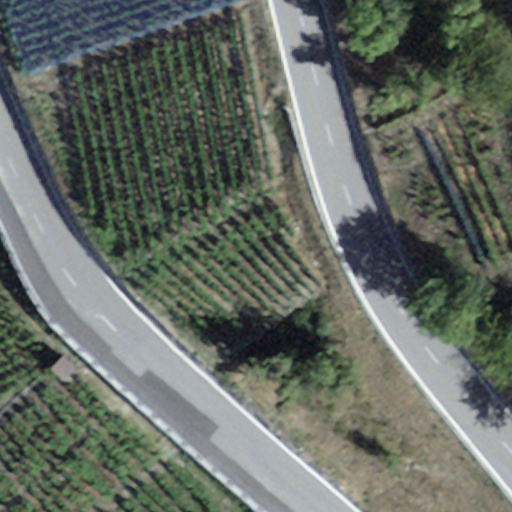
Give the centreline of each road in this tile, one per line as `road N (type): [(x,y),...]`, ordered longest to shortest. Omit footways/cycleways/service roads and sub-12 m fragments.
road 1 (tertiary): [(0,117),(45,225),(110,326),(326,511)]
road 2 (tertiary): [(511,446),(400,304),(348,168),(308,0)]
